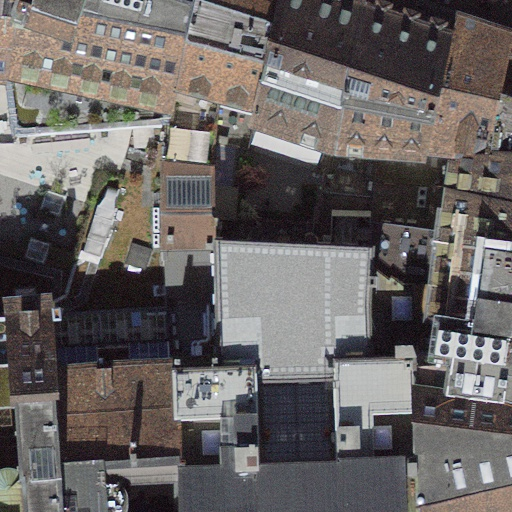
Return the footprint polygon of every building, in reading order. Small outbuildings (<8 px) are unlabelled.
[(214,142),(248,150),(280,0),(15,0),(12,23),(15,143),(0,142),(0,409),(1,421),(18,420),(24,511),(62,511),(54,377),(55,376),(53,346),(169,340),(164,262),(167,262),(167,245),(215,244),(215,217),(214,145),(214,142)] [(0,0),(0,142),(15,143),(12,23),(15,0),(0,0)] [(280,0),(248,150),(214,142),(214,145),(215,217),(372,225),(373,196),(323,193),(334,146),(363,0),(280,0)] [(414,13),(372,0),(363,0),(334,146),(429,154),(455,27),(414,13)] [(511,45),(455,27),(429,154),(449,155),(464,157),(466,139),(483,142),(481,154),(511,156),(511,45)] [(449,155),(446,192),(374,186),(373,196),(372,225),(368,288),(413,288),(414,317),(511,315),(511,156),(481,154),(483,142),(466,139),(464,157),(449,155)] [(417,511),(414,317),(413,288),(368,288),(372,225),(215,217),(215,244),(167,245),(167,262),(164,262),(169,340),(171,369),(172,369),(178,511),(417,511)] [(511,511),(511,315),(414,317),(417,511),(511,511)] [(178,511),(172,369),(171,369),(169,340),(53,346),(55,376),(54,377),(62,511),(178,511)] [(0,511),(24,511),(18,420),(1,421),(0,409),(0,511)]
